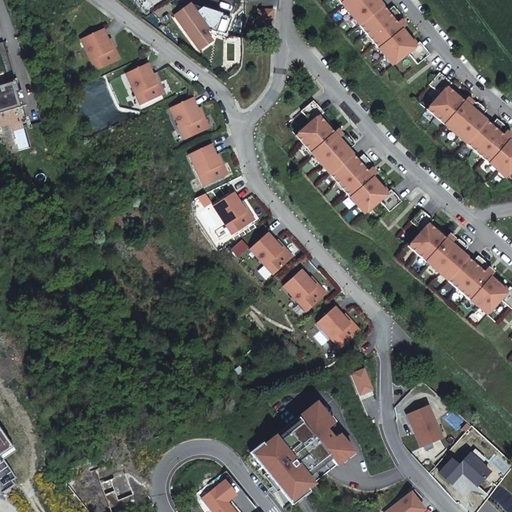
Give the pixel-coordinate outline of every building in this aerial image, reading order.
[(335,0),(389,67),(405,54),(414,65),(426,55),(416,43),(414,45),(412,46),(399,30),(401,29),(403,26),(398,20),(398,16),(391,8),(385,13),(375,1),(376,0),(335,0)] [(171,16),(196,51),(209,41),(213,31),(219,15),(187,4),(171,16)] [(255,9),(254,25),(270,26),(271,10),(255,9)] [(228,18),(219,15),(213,31),(222,35),(228,18)] [(100,29),(78,39),(93,71),(115,61),(105,40),(100,29)] [(401,29),(399,30),(412,46),(414,45),(401,29)] [(108,38),(105,40),(115,61),(117,60),(108,38)] [(145,63),(123,73),(137,105),(159,95),(150,74),(145,63)] [(152,73),(150,74),(159,95),(162,94),(152,73)] [(437,95),(424,111),(502,179),(511,167),(511,147),(505,142),(507,140),(509,137),(503,132),(502,132),(502,128),(494,121),(488,127),(477,117),(482,111),(474,104),(470,104),(464,98),(462,101),(460,102),(444,89),(446,87),(448,84),(436,74),(425,86),(437,95)] [(15,91),(13,81),(0,84),(0,112),(6,111),(9,124),(24,120),(20,107),(24,106),(19,90),(15,91)] [(446,87),(444,89),(460,102),(462,101),(446,87)] [(189,98),(167,108),(182,140),(204,130),(194,109),(189,98)] [(308,123),(292,136),(361,215),(376,202),(386,213),(398,202),(387,190),(385,192),(383,194),(369,178),(371,176),(373,174),(368,168),(368,164),(361,156),(354,161),(344,150),(351,144),(344,136),(340,136),(340,135),(334,129),(332,131),(330,133),(316,117),(318,115),(321,113),(310,101),(298,112),(308,123)] [(207,128),(197,107),(194,109),(204,130),(207,128)] [(318,115),(316,117),(330,133),(332,131),(318,115)] [(208,145),(185,155),(200,186),(222,176),(212,155),(208,145)] [(215,154),(212,155),(222,176),(225,175),(215,154)] [(371,176),(369,178),(383,194),(385,192),(371,176)] [(230,192),(210,206),(229,235),(249,222),(230,192)] [(239,201),(237,203),(249,222),(251,220),(239,201)] [(417,232),(404,247),(483,316),(496,300),(507,310),(511,304),(511,293),(506,287),(503,290),(502,292),(486,278),(487,276),(490,274),(484,268),(483,269),(483,268),(483,264),(475,257),(469,264),(458,254),(463,247),(455,240),(451,240),(445,235),(443,237),(441,239),(425,225),(427,223),(429,221),(417,210),(406,222),(417,232)] [(427,223),(425,225),(441,239),(443,237),(427,223)] [(269,275),(287,259),(264,233),(245,249),(269,275)] [(274,240),(272,242),(287,259),(289,257),(274,240)] [(279,286),(303,312),(321,296),(305,279),(297,270),(279,286)] [(487,276),(486,278),(502,292),(503,290),(487,276)] [(307,277),(305,279),(321,296),(323,294),(307,277)] [(331,307),(313,324),(336,349),(354,333),(338,316),(331,307)] [(341,314),(338,316),(354,333),(356,331),(341,314)] [(264,446),(261,443),(249,453),(291,505),(304,495),(302,493),(335,466),(331,461),(341,453),(324,432),(329,428),(325,422),(327,421),(314,406),(264,446)] [(438,440),(423,406),(403,415),(408,428),(410,428),(412,434),(411,434),(417,449),(438,440)] [(448,460),(435,474),(447,485),(458,473),(473,487),(485,473),(465,455),(454,466),(448,460)] [(202,498),(213,511),(235,511),(227,501),(236,494),(225,480),(202,498)]
